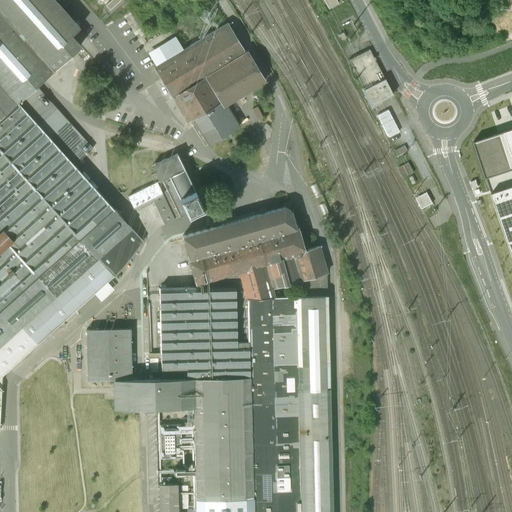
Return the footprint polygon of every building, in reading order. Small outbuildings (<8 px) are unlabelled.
[(0,0),(0,117),(17,102),(74,164),(92,148),(36,85),(80,45),(70,34),(79,26),(56,0),(0,0)] [(226,18),(152,65),(170,94),(204,73),(245,47),(226,18)] [(221,99),(224,105),(226,103),(265,79),(245,47),(204,73),(221,99)] [(368,47),(347,58),(351,66),(350,66),(352,69),(353,68),(362,87),(383,76),(374,58),(375,57),(373,55),(372,55),(368,47)] [(221,99),(204,73),(170,94),(186,120),(191,117),(221,99)] [(383,76),(362,87),(371,103),(392,92),(383,76)] [(221,99),(191,117),(208,145),(239,125),(226,103),(224,105),(221,99)] [(74,164),(17,102),(0,117),(0,409),(1,388),(0,387),(0,377),(113,275),(97,257),(130,226),(74,164)] [(398,129),(387,108),(376,113),(387,135),(398,129)] [(511,125),(474,138),(487,175),(511,166),(511,125)] [(403,143),(393,148),(396,153),(406,148),(403,143)] [(153,163),(161,179),(179,216),(201,205),(176,153),(153,163)] [(409,160),(399,166),(404,175),(414,170),(409,160)] [(153,163),(150,165),(157,180),(161,179),(153,163)] [(138,189),(134,191),(134,192),(127,196),(133,208),(152,199),(164,224),(174,219),(156,182),(144,188),(143,186),(139,188),(140,190),(139,190),(138,189)] [(511,183),(492,190),(511,250),(511,183)] [(429,189),(417,195),(423,206),(434,201),(429,189)] [(294,230),(288,209),(283,206),(181,236),(195,282),(238,269),(301,251),(302,248),(297,229),(294,230)] [(327,294),(325,271),(316,244),(302,248),(301,251),(238,269),(246,297),(272,296),(270,287),(298,279),(296,296),(327,294)] [(196,511),(251,511),(248,376),(237,376),(234,297),(228,286),(160,288),(163,379),(193,378),(194,405),(196,511)] [(296,296),(301,511),(331,511),(327,294),(296,296)] [(272,296),(246,297),(248,365),(296,364),(296,296),(272,296)] [(131,379),(130,328),(87,329),(88,380),(113,379),(131,379)] [(248,376),(251,511),(300,511),(296,364),(248,365),(248,376)] [(193,378),(163,379),(146,379),(147,407),(194,405),(193,378)] [(131,379),(113,379),(113,400),(113,408),(137,407),(137,379),(131,379)] [(147,407),(146,379),(137,379),(137,407),(139,407),(147,407)] [(179,511),(178,413),(157,414),(159,472),(159,511),(179,511)]
